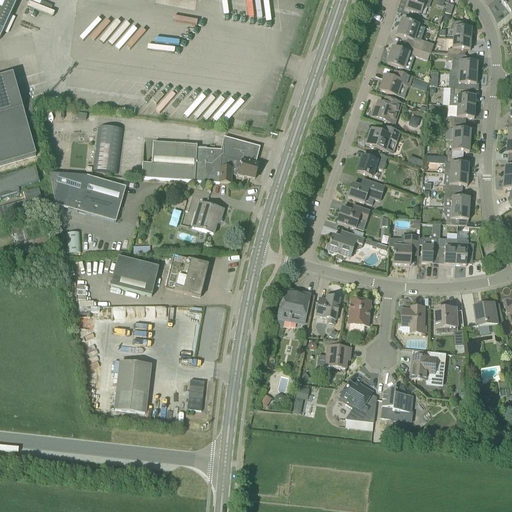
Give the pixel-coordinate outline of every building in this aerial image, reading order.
[(0,0),(0,39),(17,0),(0,0)] [(28,3),(17,30),(40,40),(49,19),(51,19),(55,8),(36,0),(28,0),(27,2),(28,3)] [(409,0),(406,10),(420,15),(423,8),(427,9),(430,0),(409,0)] [(511,0),(504,0),(502,2),(505,6),(507,8),(511,13),(511,12),(511,0)] [(448,5),(446,9),(445,14),(450,16),(453,7),(448,5)] [(418,27),(412,25),(402,22),(397,37),(413,42),(418,27)] [(471,30),(465,29),(465,24),(454,23),(453,40),(470,41),(471,30)] [(180,49),(184,52),(200,36),(197,32),(180,49)] [(448,50),(447,56),(463,57),(464,51),(470,52),(470,41),(453,40),(452,50),(448,50)] [(415,42),(413,49),(430,55),(433,48),(415,42)] [(413,49),(410,57),(427,63),(429,55),(430,56),(430,55),(413,49)] [(403,70),(408,55),(392,50),(387,65),(403,70)] [(452,63),(451,73),(451,74),(477,75),(477,64),(466,63),(466,57),(463,57),(447,56),(447,62),(452,63)] [(400,86),(408,89),(411,79),(395,73),(392,80),(385,78),(380,92),(396,98),(400,86)] [(477,75),(451,74),(451,73),(449,73),(448,90),(450,90),(469,92),(470,86),(476,86),(477,75)] [(0,167),(36,157),(13,75),(0,79),(0,167)] [(449,107),(457,108),(474,109),(475,98),(469,98),(469,92),(450,90),(449,107)] [(384,106),(378,104),(376,110),(374,110),(371,118),(393,126),(401,105),(386,99),(384,106)] [(474,120),(474,109),(457,108),(456,119),(449,118),(449,124),(465,126),(465,120),(474,120)] [(453,131),(452,142),(470,143),(470,132),(465,131),(465,126),(449,124),(448,131),(453,131)] [(123,131),(98,128),(92,172),(118,175),(123,131)] [(392,156),(400,134),(383,128),(381,135),(371,131),(366,147),(392,156)] [(48,135),(51,155),(60,154),(57,134),(48,135)] [(230,185),(231,176),(244,179),(244,178),(254,181),(258,167),(255,167),(260,148),(224,139),(221,152),(196,150),(196,148),(153,145),(151,167),(142,166),(141,180),(230,185)] [(469,154),(470,143),(452,142),(451,153),(447,152),(447,158),(463,159),(463,153),(469,154)] [(86,168),(86,145),(71,145),(71,168),(86,168)] [(372,178),(375,169),(383,172),(387,159),(373,154),(371,161),(362,158),(357,173),(372,178)] [(444,175),(450,176),(468,177),(468,166),(462,165),(463,159),(447,158),(446,164),(444,164),(444,175)] [(0,199),(41,187),(35,169),(0,179),(0,199)] [(87,177),(50,175),(55,207),(77,212),(116,224),(126,189),(87,177)] [(467,188),(468,177),(450,176),(444,175),(443,186),(445,186),(445,192),(462,193),(462,187),(467,188)] [(384,188),(365,181),(363,189),(352,185),(348,199),(364,205),(366,198),(379,203),(384,188)] [(0,222),(44,209),(38,189),(23,194),(25,202),(0,209),(0,222)] [(452,199),(451,210),(469,211),(469,200),(462,199),(462,193),(445,192),(444,198),(452,199)] [(218,219),(221,220),(223,211),(199,205),(192,230),(213,236),(218,219)] [(366,224),(367,221),(370,212),(353,207),(351,212),(342,209),(339,217),(341,218),(338,225),(355,230),(358,221),(366,224)] [(468,222),(469,211),(451,210),(450,221),(446,220),(446,227),(451,227),(463,228),(463,222),(468,222)] [(421,265),(432,266),(432,260),(438,260),(439,249),(439,241),(440,226),(432,226),(432,239),(429,239),(429,248),(422,247),(421,265)] [(360,250),(361,247),(362,247),(363,244),(364,240),(342,232),(340,239),(333,237),(330,244),(330,243),(329,245),(330,245),(327,246),(326,249),(327,252),(328,252),(329,255),(332,256),(335,255),(349,260),(352,252),(355,253),(360,250)] [(67,255),(81,254),(80,233),(66,234),(67,255)] [(21,254),(44,248),(41,237),(18,242),(21,254)] [(410,258),(418,258),(419,238),(403,237),(402,249),(394,248),(393,260),(393,266),(409,267),(410,258)] [(387,248),(364,240),(363,244),(385,252),(387,248)] [(444,260),(444,266),(455,267),(456,249),(456,242),(439,241),(439,249),(438,260),(444,260)] [(150,246),(133,247),(133,255),(150,255),(150,246)] [(456,249),(455,267),(466,268),(466,263),(472,263),(473,251),(473,246),(467,246),(467,250),(456,249)] [(165,290),(183,295),(200,299),(208,266),(173,257),(165,290)] [(159,269),(118,259),(110,288),(151,298),(159,269)] [(278,321),(279,321),(303,326),(309,297),(300,295),(300,297),(284,293),(278,321)] [(316,318),(335,322),(336,322),(340,300),(326,297),(325,301),(319,300),(316,318)] [(371,307),(372,303),(368,302),(367,303),(351,301),(348,326),(368,328),(370,308),(371,307)] [(475,309),(478,328),(498,325),(494,306),(475,309)] [(437,331),(458,329),(457,310),(447,310),(446,308),(435,309),(437,331)] [(403,311),(403,328),(411,329),(411,335),(424,335),(425,309),(411,309),(411,311),(403,311)] [(181,347),(180,354),(191,355),(192,349),(181,347)] [(347,357),(350,357),(350,350),(327,348),(325,368),(345,370),(347,357)] [(439,375),(436,374),(437,360),(413,357),(412,368),(413,368),(412,380),(427,382),(426,386),(436,387),(438,385),(439,375)] [(150,367),(120,363),(114,412),(145,415),(150,367)] [(187,411),(201,413),(204,384),(190,382),(187,411)] [(374,424),(374,420),(366,415),(371,407),(366,404),(372,394),(359,386),(357,389),(349,384),(344,391),(342,392),(340,395),(341,396),(340,398),(346,402),(345,405),(353,410),(345,420),(345,421),(374,424)] [(297,385),(294,413),(305,415),(308,386),(297,385)] [(383,393),(382,409),(393,410),(392,413),(411,415),(413,398),(395,396),(396,388),(383,393)]
